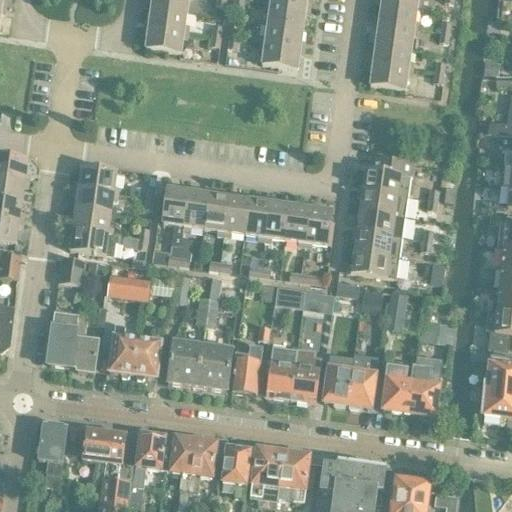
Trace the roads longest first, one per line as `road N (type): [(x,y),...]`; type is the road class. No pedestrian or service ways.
road 1 (residential): [(26,404),(511,471)]
road 2 (residential): [(56,152),(328,184),(358,0)]
road 3 (residential): [(17,403),(39,262)]
